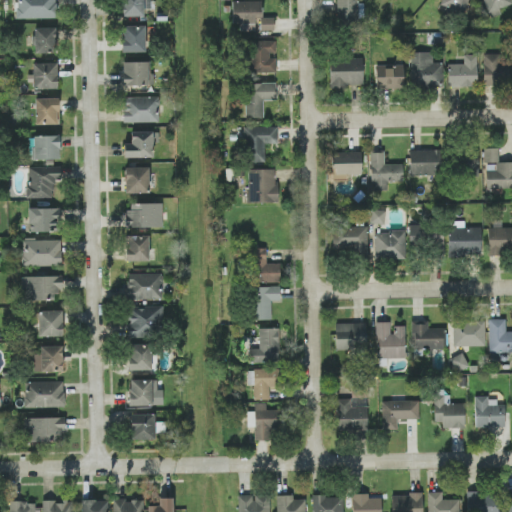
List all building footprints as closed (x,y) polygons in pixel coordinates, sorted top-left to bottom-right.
[(55,0),(15,0),(16,19),(56,18),(55,0)] [(143,0),(122,0),(123,17),(144,16),(143,0)] [(336,0),(336,24),(357,24),(358,0),(336,0)] [(483,19),(501,14),(499,8),(511,5),(510,0),(479,0),(478,1),(483,19)] [(255,31),(254,18),(262,18),(262,1),(232,1),(233,23),(241,23),(241,31),(255,31)] [(274,18),(261,18),(261,31),(274,31),(274,18)] [(145,25),(122,26),(122,53),(145,52),(145,25)] [(56,28),(33,28),(34,54),(56,53),(56,28)] [(275,56),(276,41),(252,40),(251,72),(276,73),(276,56),(275,56)] [(411,88),(443,87),(443,63),(433,63),(432,52),(410,52),(411,88)] [(502,54),(482,54),(483,85),(511,85),(510,61),(503,61),(502,54)] [(477,56),(464,55),(463,64),(448,63),(448,86),(477,87),(477,56)] [(364,86),(363,58),(329,59),(330,87),(364,86)] [(153,73),(148,73),(148,62),(121,62),(122,86),(153,85),(153,73)] [(57,63),(33,63),(32,75),(28,75),(28,82),(34,82),(34,89),(57,89),(57,63)] [(376,65),(376,88),(403,88),(404,65),(376,65)] [(276,100),(276,83),(246,83),(246,118),(263,118),(263,100),(276,100)] [(124,123),(159,122),(159,97),(124,97),(124,123)] [(36,125),(59,124),(58,98),(35,99),(36,125)] [(277,126),(243,127),(244,162),(265,162),(265,144),(278,144),(277,126)] [(124,157),(152,158),(153,143),(158,143),(158,132),(131,132),(131,144),(124,144),(124,157)] [(60,159),(59,135),(31,136),(32,160),(60,159)] [(498,148),(485,148),(485,187),(511,187),(511,161),(498,162),(498,148)] [(410,175),(440,175),(439,150),(409,150),(410,175)] [(361,152),(332,153),(332,177),(362,177),(361,152)] [(370,191),(388,191),(387,182),(403,181),(403,164),(384,164),(384,152),(370,152),(370,191)] [(456,154),(456,175),(478,175),(478,155),(456,154)] [(27,167),(27,198),(53,198),(54,181),(62,181),(62,167),(27,167)] [(125,193),(149,193),(149,168),(125,168),(125,193)] [(275,169),(249,169),(248,202),(278,203),(278,184),(275,184),(275,169)] [(127,204),(128,227),(163,227),(162,203),(127,204)] [(29,232),(58,232),(58,209),(29,208),(29,232)] [(386,211),(371,209),(370,222),(384,224),(386,211)] [(448,255),(482,256),(482,227),(464,227),(464,222),(449,221),(448,255)] [(367,226),(331,227),(332,250),(350,249),(350,258),(368,257),(367,226)] [(430,249),(430,256),(444,256),(443,226),(409,227),(410,249),(430,249)] [(511,226),(488,228),(489,254),(511,253),(511,226)] [(375,231),(374,260),(405,261),(406,231),(375,231)] [(149,236),(126,236),(126,261),(149,261),(149,236)] [(61,239),(22,240),(23,267),(62,265),(61,239)] [(266,247),(253,248),(254,283),(280,282),(279,263),(266,263),(266,247)] [(127,274),(128,300),(162,299),(161,273),(127,274)] [(54,300),(53,294),(62,293),(61,276),(23,277),(23,301),(54,300)] [(271,320),(272,302),(280,302),(280,286),(251,286),(251,319),(271,320)] [(163,307),(128,306),(128,336),(162,337),(163,307)] [(38,337),(62,336),(62,311),(38,311),(38,337)] [(511,331),(505,331),(506,319),(489,319),(488,351),(511,351),(511,331)] [(444,349),(444,328),(427,328),(427,321),(412,321),(413,350),(444,349)] [(405,326),(396,326),(396,334),(390,334),(390,322),(374,322),(375,359),(405,358),(405,326)] [(485,322),(453,322),(453,346),(485,346),(485,322)] [(335,323),(335,350),(366,349),(366,323),(335,323)] [(279,328),(259,328),(259,349),(248,349),(249,363),(279,362),(279,328)] [(128,345),(128,370),(154,369),(153,344),(128,345)] [(62,346),(40,346),(40,354),(33,354),(32,372),(62,372),(62,346)] [(468,365),(461,353),(450,359),(457,371),(468,365)] [(269,399),(269,387),(279,386),(278,369),(247,370),(248,385),(253,385),(254,400),(269,399)] [(152,380),(129,380),(129,406),(152,406),(152,380)] [(29,382),(29,392),(24,392),(24,408),(64,407),(64,381),(29,382)] [(442,428),(465,428),(464,403),(450,403),(450,394),(444,394),(444,389),(434,390),(435,422),(442,422),(442,428)] [(496,397),(474,398),(475,428),(505,427),(504,405),(496,405),(496,397)] [(367,407),(351,407),(351,398),(337,399),(337,431),(367,430),(367,407)] [(419,419),(419,400),(382,401),(382,430),(398,430),(398,419),(419,419)] [(247,411),(247,427),(254,427),(254,440),(271,440),(271,431),(280,431),(280,410),(266,410),(266,403),(254,403),(254,411),(247,411)] [(155,439),(154,414),(130,414),(131,440),(155,439)] [(65,417),(24,418),(25,442),(57,441),(57,435),(65,435),(65,417)] [(459,511),(459,499),(442,500),(442,492),(428,492),(428,511),(459,511)] [(467,511),(497,511),(497,492),(467,492),(467,511)] [(270,511),(270,494),(238,495),(238,511),(270,511)] [(381,511),(382,497),(369,497),(369,494),(352,494),(352,511),(381,511)] [(422,511),(423,494),(391,494),(391,511),(422,511)] [(276,496),(276,511),(305,511),(305,499),(293,499),(293,495),(276,496)] [(343,511),(343,496),(311,497),(311,511),(343,511)] [(173,511),(173,498),(158,498),(158,506),(147,506),(146,511),(173,511)] [(107,511),(107,499),(81,500),(80,511),(107,511)] [(41,511),(73,511),(73,500),(41,501),(41,511)] [(143,511),(143,500),(113,500),(112,511),(143,511)] [(35,511),(35,502),(10,502),(10,511),(35,511)]
